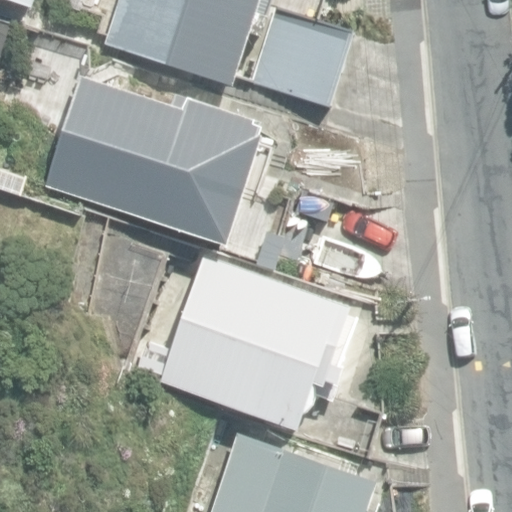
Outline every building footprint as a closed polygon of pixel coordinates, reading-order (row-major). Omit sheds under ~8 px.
[(122,0),(108,44),(238,86),(265,0),(122,0)] [(256,83),(335,108),(359,33),(280,8),(256,83)] [(41,69),(50,35),(31,29),(22,63),(41,69)] [(49,186),(234,245),(272,125),(193,99),(189,110),(84,76),(49,186)] [(163,382),(305,428),(309,414),(311,414),(313,413),(315,410),(317,407),(318,403),(319,398),(335,404),(337,396),(341,384),(333,382),(333,381),(343,384),(349,366),(340,363),(358,308),(205,258),(176,349),(150,341),(141,367),(165,375),(163,382)] [(323,439),(374,457),(389,414),(337,396),(323,439)] [(372,511),(371,511),(382,480),(243,433),(215,511),(372,511)]
